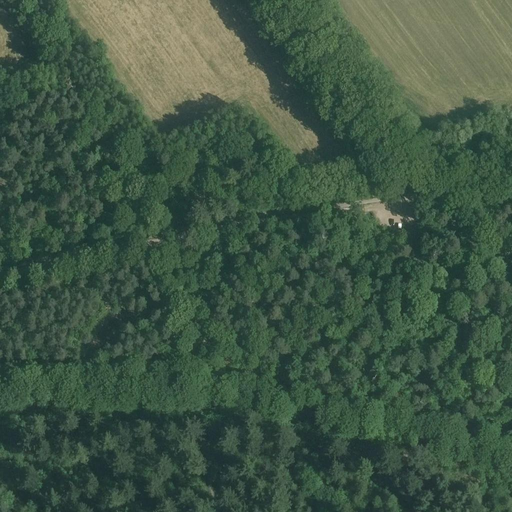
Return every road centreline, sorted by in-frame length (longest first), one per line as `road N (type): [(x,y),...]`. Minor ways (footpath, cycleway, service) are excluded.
road 1 (track): [(433,201),(227,226),(0,276)]
road 2 (track): [(421,435),(195,391),(163,240)]
road 3 (track): [(511,455),(421,435),(428,316),(415,289),(406,203)]
road 4 (track): [(215,511),(195,391),(0,391)]
road 5 (unclassified): [(433,201),(400,169),(283,0)]
